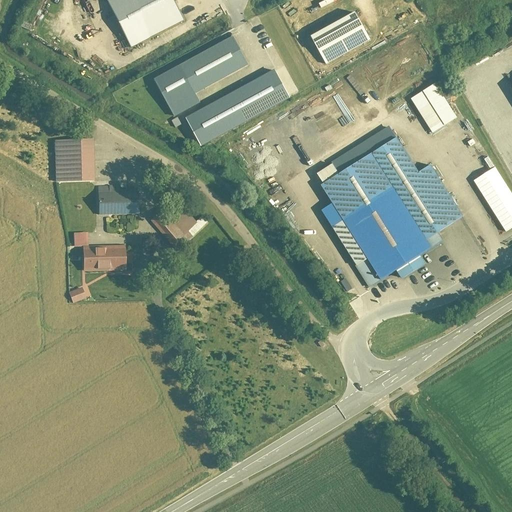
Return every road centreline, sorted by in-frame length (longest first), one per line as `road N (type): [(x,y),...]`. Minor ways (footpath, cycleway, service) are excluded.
road 1 (unclassified): [(203,188),(0,64)]
road 2 (tertiary): [(177,511),(365,392)]
road 3 (track): [(338,356),(203,188)]
road 4 (tertiary): [(365,392),(511,301)]
road 5 (track): [(466,511),(365,392)]
